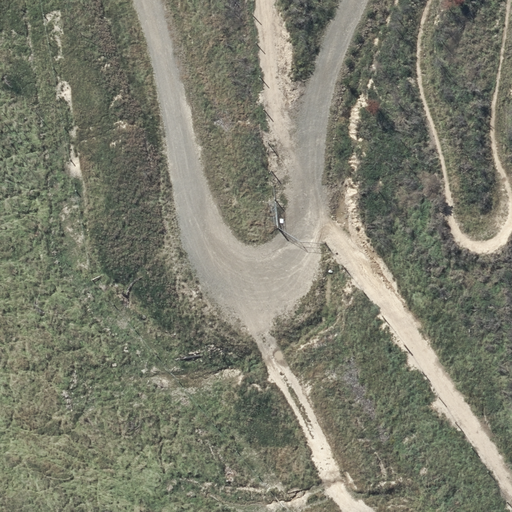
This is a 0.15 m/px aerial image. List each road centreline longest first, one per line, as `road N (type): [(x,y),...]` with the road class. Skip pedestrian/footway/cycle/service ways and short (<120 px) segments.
road 1 (track): [(118,0),(134,43),(197,117),(222,216),(267,301)]
road 2 (track): [(267,301),(322,249),(347,97),(390,0)]
road 3 (track): [(267,301),(394,511)]
